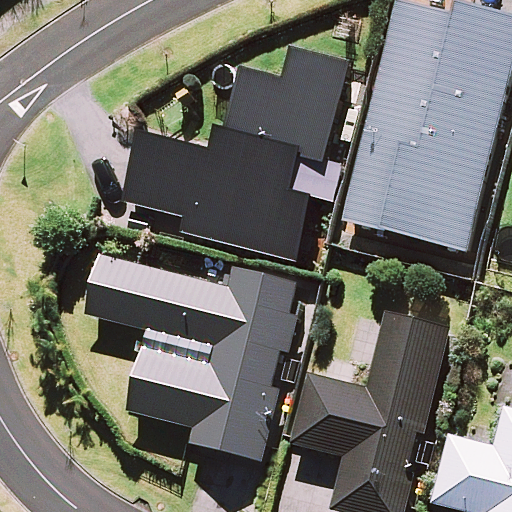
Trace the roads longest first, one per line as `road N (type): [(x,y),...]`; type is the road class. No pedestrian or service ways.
road 1 (residential): [(0,97),(143,0)]
road 2 (residential): [(85,511),(32,467),(0,420)]
